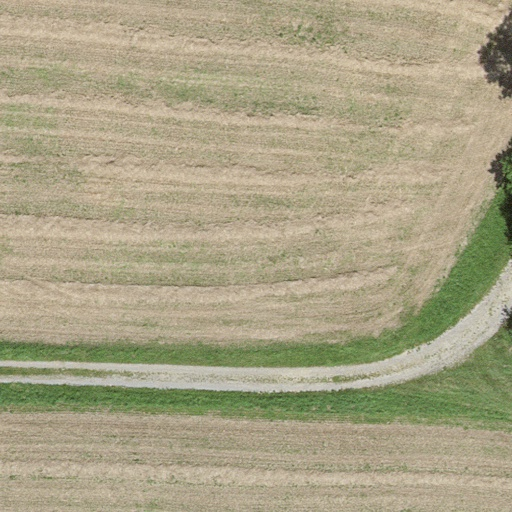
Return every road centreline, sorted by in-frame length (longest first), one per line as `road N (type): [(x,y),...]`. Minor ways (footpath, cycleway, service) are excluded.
road 1 (track): [(440,355),(348,382),(0,374)]
road 2 (track): [(511,250),(440,355)]
